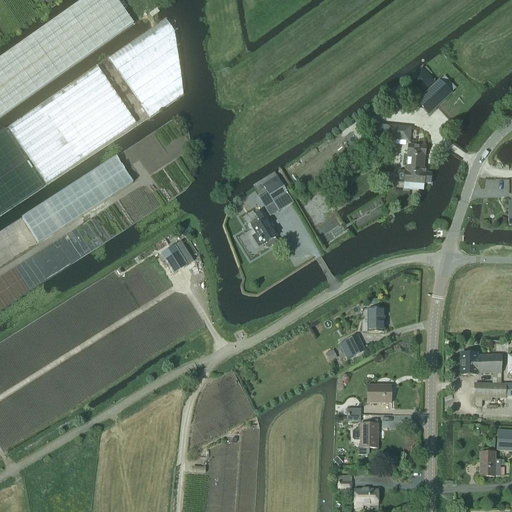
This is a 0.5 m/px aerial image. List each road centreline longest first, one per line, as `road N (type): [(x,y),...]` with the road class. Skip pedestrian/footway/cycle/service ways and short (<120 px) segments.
road 1 (tertiary): [(429,511),(432,329),(446,260)]
road 2 (unclassified): [(223,353),(382,266),(446,260)]
road 3 (track): [(181,284),(0,398)]
road 4 (tertiary): [(446,260),(476,164),(511,124)]
